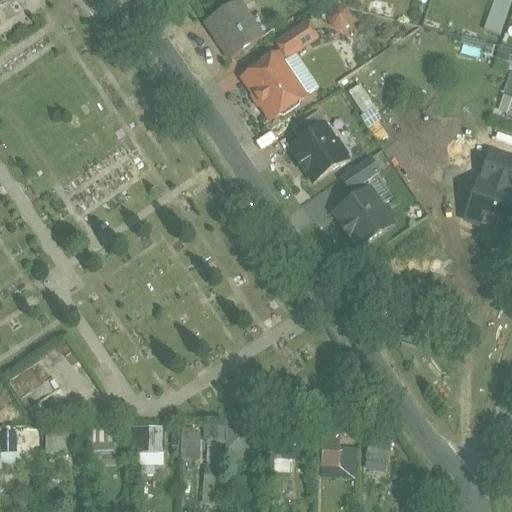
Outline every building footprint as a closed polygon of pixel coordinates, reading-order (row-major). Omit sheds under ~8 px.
[(496,0),(486,0),(481,33),(498,36),(505,2),(496,0)] [(238,4),(207,26),(232,62),(263,41),(251,22),(238,4)] [(328,30),(345,31),(347,11),(330,9),(328,30)] [(273,34),(260,15),(251,22),(263,41),(273,34)] [(307,26),(277,46),(288,61),(317,41),(307,26)] [(490,61),(511,68),(511,53),(494,48),(490,61)] [(279,59),(245,82),(254,96),(253,101),(259,109),(264,110),(272,122),(306,99),(279,59)] [(344,95),(360,121),(376,111),(359,85),(344,95)] [(319,115),(292,132),(301,146),(325,130),(326,131),(329,129),(319,115)] [(301,146),(292,152),(300,163),(297,165),(298,166),(303,174),(304,175),(307,173),(314,185),(347,163),(346,162),(347,156),(339,143),(333,142),(326,131),(325,130),(301,146)] [(370,162),(342,181),(352,196),(380,177),(370,162)] [(370,194),(336,217),(344,228),(342,230),(349,241),(351,239),(359,251),(393,228),(392,226),(393,220),(386,210),(381,209),(370,194)] [(164,433),(132,433),(132,458),(164,458),(164,433)] [(226,434),(227,455),(250,455),(250,434),(226,434)] [(69,436),(46,436),(46,457),(69,457),(69,436)] [(16,437),(0,437),(0,456),(16,456),(16,437)] [(182,437),(181,463),(206,463),(207,438),(182,437)] [(323,443),(322,471),(339,472),(340,443),(323,443)] [(370,445),(365,473),(386,477),(391,449),(370,445)] [(115,450),(89,450),(89,470),(116,469),(115,450)] [(271,477),(292,477),(293,450),(272,450),(271,477)]
